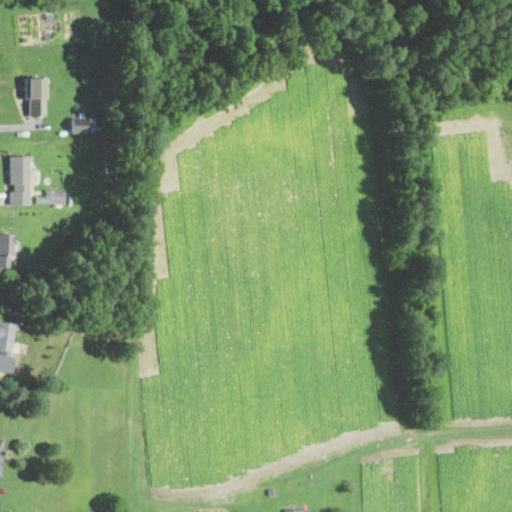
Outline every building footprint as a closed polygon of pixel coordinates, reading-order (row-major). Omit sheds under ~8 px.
[(43,88),(44,115),(28,116),(27,98),(24,98),(23,79),(42,78),(43,88)] [(87,116),(87,117),(94,117),(94,131),(88,131),(88,132),(71,132),(71,116),(87,116)] [(28,192),(13,192),(13,185),(9,185),(8,157),(31,156),(31,162),(27,162),(28,192)] [(11,207),(10,207),(9,192),(13,192),(28,192),(29,206),(11,207)] [(54,193),(54,203),(36,203),(36,197),(46,197),(46,192),(54,193)] [(12,244),(10,244),(10,269),(0,269),(0,234),(10,234),(10,236),(12,236),(12,244)] [(0,322),(18,325),(17,330),(14,330),(11,353),(0,351),(0,322)]
